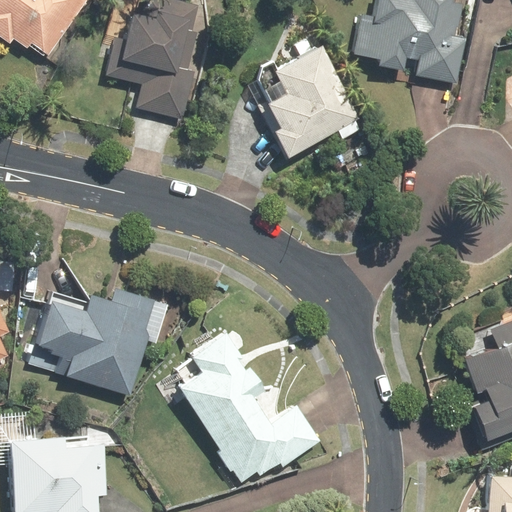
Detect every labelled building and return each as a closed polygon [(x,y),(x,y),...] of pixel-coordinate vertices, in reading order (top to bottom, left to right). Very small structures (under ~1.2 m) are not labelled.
[(0,0),(0,34),(12,42),(16,36),(47,56),(82,0),(0,0)] [(150,0),(151,0),(150,0),(129,0),(124,31),(112,29),(105,74),(138,79),(133,108),(185,116),(196,46),(207,47),(210,25),(195,23),(198,0),(150,0)] [(450,1),(449,0),(373,0),(372,10),(360,8),(354,50),(381,54),(380,62),(406,67),(408,56),(418,58),(416,73),(459,79),(466,35),(458,33),(463,3),(450,1)] [(296,49),(252,70),(276,116),(266,121),(277,146),(280,144),(285,156),(356,110),(355,107),(322,37),(310,43),(305,35),(291,41),(296,49)] [(19,301),(43,303),(27,381),(134,403),(148,337),(153,339),(162,297),(106,285),(105,293),(88,289),(87,296),(60,290),(62,231),(70,231),(70,204),(25,199),(19,301)] [(1,331),(10,326),(0,304),(0,352),(9,349),(1,331)] [(469,394),(483,433),(511,422),(511,313),(485,323),(487,328),(460,338),(479,391),(469,394)] [(175,362),(183,374),(170,383),(237,481),(258,466),(263,472),(282,459),(286,464),(322,440),(314,428),(291,395),(271,409),(251,380),(255,376),(241,355),(251,349),(232,322),(175,362)] [(96,511),(97,493),(104,493),(105,432),(37,431),(38,407),(0,406),(0,445),(8,446),(7,511),(49,511),(48,511),(96,511)] [(511,511),(511,469),(490,468),(486,511),(511,511)]
